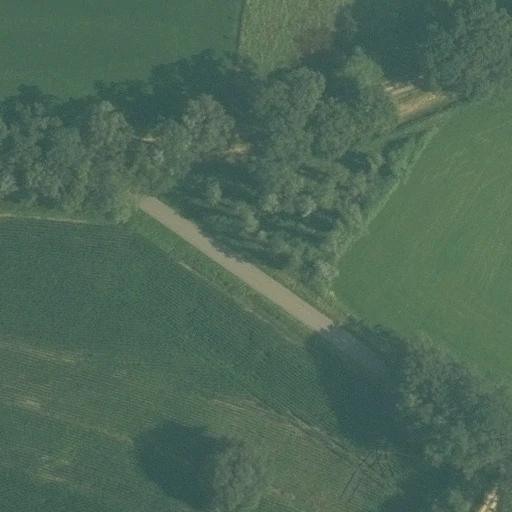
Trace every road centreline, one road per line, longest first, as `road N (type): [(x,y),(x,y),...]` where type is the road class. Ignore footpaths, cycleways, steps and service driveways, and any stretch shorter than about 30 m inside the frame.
road 1 (unclassified): [(511,462),(105,170),(69,153),(0,149)]
road 2 (track): [(511,59),(366,115),(105,170)]
